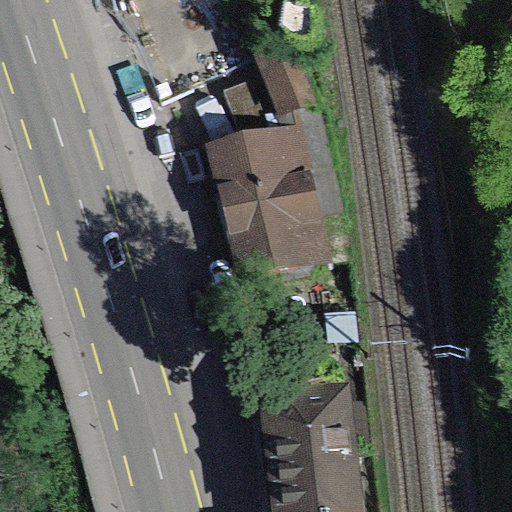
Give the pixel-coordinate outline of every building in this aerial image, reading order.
[(297,53),(256,68),(277,129),(318,114),(297,53)] [(272,137),(251,86),(224,96),(243,144),(272,137)] [(243,144),(208,153),(240,292),(334,270),(301,131),(272,137),(243,144)] [(341,306),(320,309),(325,347),(347,344),(341,306)] [(364,511),(352,408),(307,414),(259,420),(270,511),(364,511)]
